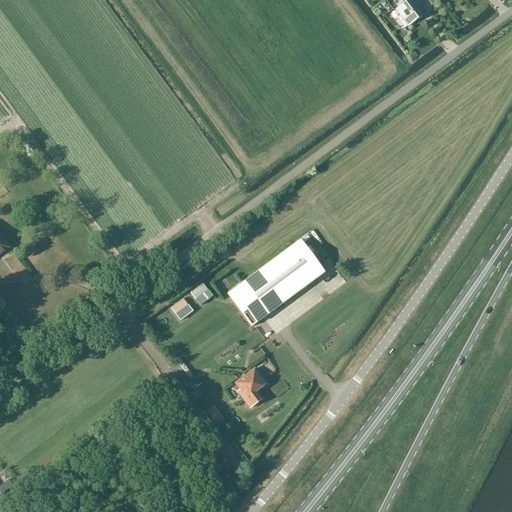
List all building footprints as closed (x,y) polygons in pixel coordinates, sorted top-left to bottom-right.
[(417,9),(422,5),(418,0),(406,0),(408,1),(396,10),(400,16),(402,14),(410,24),(422,15),(417,9)] [(0,256),(10,249),(0,234),(0,256)] [(242,284),(228,295),(252,327),(263,318),(325,273),(300,241),(243,283),(242,284)] [(203,284),(191,293),(200,306),(212,296),(203,284)] [(183,299),(171,308),(180,321),(192,312),(183,299)] [(246,398),(243,400),(249,408),(262,399),(256,392),(266,384),(254,369),(234,383),(246,398)] [(213,406),(207,411),(217,424),(223,419),(213,406)]
